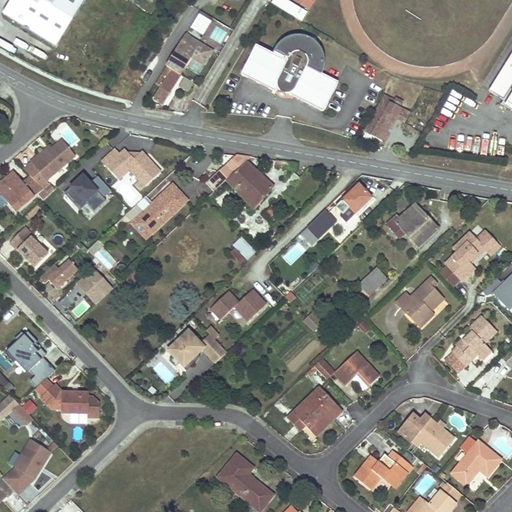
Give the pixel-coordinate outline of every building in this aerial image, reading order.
[(56,47),(84,0),(11,0),(3,14),(56,47)] [(302,21),(307,12),(286,0),(273,0),(271,4),(302,21)] [(224,25),(213,18),(207,27),(219,34),(224,25)] [(153,98),(162,104),(180,75),(191,58),(203,65),(210,54),(203,50),(205,47),(185,36),(184,37),(177,49),(165,68),(155,85),(156,86),(159,88),(153,98)] [(256,46),(242,75),(275,92),(277,89),(281,87),(284,89),(288,90),(288,95),(324,112),(338,83),(321,74),(314,71),(316,67),(323,70),(323,69),(324,67),(324,65),(324,63),(324,61),(324,59),(323,57),(322,54),(321,52),(321,50),(319,47),(318,45),(317,44),(315,42),(313,41),(311,39),(308,38),(305,37),(302,36),(298,36),(295,36),(292,37),(289,38),(287,39),(284,40),(282,42),(279,45),(277,47),(275,49),(274,51),(272,54),(256,46)] [(511,54),(489,92),(504,101),(511,87),(511,54)] [(397,104),(398,103),(399,101),(385,93),(363,131),(381,141),(395,118),(385,112),(392,101),(397,104)] [(410,112),(397,104),(392,101),(385,112),(395,118),(404,123),(410,112)] [(46,181),(76,156),(62,140),(52,148),(40,158),(38,156),(30,162),(46,181)] [(40,158),(52,148),(50,146),(38,156),(40,158)] [(133,159),(124,150),(119,155),(113,149),(100,162),(118,180),(129,170),(145,186),(159,172),(140,152),(133,159)] [(245,161),(249,157),(236,155),(210,178),(218,186),(226,179),(245,161)] [(278,160),(277,160),(276,161),(275,165),(296,168),(297,165),(296,164),(278,160)] [(245,161),(226,179),(253,208),(272,187),(245,161)] [(18,177),(14,171),(10,175),(15,180),(18,177)] [(0,193),(15,212),(43,189),(30,176),(22,182),(18,177),(15,180),(10,175),(0,182),(0,193)] [(111,191),(97,176),(87,186),(80,192),(72,184),(63,194),(79,211),(86,205),(94,212),(105,202),(103,198),(111,191)] [(80,178),(72,184),(80,192),(87,186),(80,178)] [(54,190),(49,184),(44,189),(49,195),(54,190)] [(187,200),(173,184),(143,211),(138,206),(127,216),(132,221),(139,215),(144,221),(140,224),(149,235),(187,200)] [(350,193),(343,199),(336,206),(343,213),(344,213),(350,207),(355,213),(372,198),(359,184),(353,189),(350,186),(346,189),(350,193)] [(418,246),(438,228),(415,203),(399,216),(395,220),(406,232),(418,246)] [(25,217),(28,220),(40,209),(37,205),(25,217)] [(355,213),(350,207),(344,213),(349,219),(355,213)] [(275,216),(268,208),(265,211),(272,218),(275,216)] [(317,237),(326,229),(335,220),(325,209),(307,226),(317,237)] [(395,220),(399,216),(397,214),(387,222),(399,237),(406,232),(395,220)] [(144,221),(139,215),(132,221),(131,223),(145,238),(149,235),(140,224),(144,221)] [(48,255),(30,238),(32,236),(24,228),(9,243),(35,268),(48,255)] [(447,266),(453,272),(460,279),(462,281),(475,268),(472,264),(487,250),(469,232),(452,248),(456,252),(445,263),(447,265),(447,266)] [(247,261),(256,252),(241,237),(232,246),(247,261)] [(93,256),(103,246),(98,240),(87,250),(93,256)] [(119,262),(103,246),(93,256),(108,272),(119,262)] [(56,289),(78,270),(70,261),(59,270),(54,264),(40,278),(45,284),(49,280),(56,289)] [(440,272),(453,285),(460,279),(453,272),(447,266),(447,265),(440,272)] [(87,273),(76,283),(96,304),(108,293),(110,291),(112,289),(92,268),(87,273)] [(360,286),(357,288),(355,291),(364,299),(386,278),(376,268),(359,285),(360,286)] [(432,287),(434,285),(436,283),(431,277),(410,297),(400,306),(420,327),(433,314),(430,311),(428,309),(441,297),(432,287)] [(228,291),(210,308),(220,319),(228,312),(234,306),(247,321),(266,304),(252,290),(238,302),(228,291)] [(406,292),(396,302),(400,306),(410,297),(406,292)] [(430,311),(443,298),(441,297),(428,309),(430,311)] [(216,323),(221,330),(235,321),(230,314),(216,323)] [(324,324),(314,314),(305,322),(315,333),(324,324)] [(453,352),(465,366),(477,355),(483,360),(491,352),(486,347),(499,334),(483,317),(469,329),(471,331),(467,334),(468,335),(464,339),(463,338),(456,344),(459,347),(453,352)] [(210,326),(205,330),(209,334),(214,339),(218,335),(210,326)] [(183,367),(202,349),(209,357),(220,346),(214,339),(209,334),(200,343),(188,330),(167,350),(183,367)] [(38,351),(36,350),(33,346),(36,344),(37,342),(28,332),(24,335),(21,332),(14,339),(17,342),(6,352),(15,361),(17,359),(29,371),(43,358),(46,355),(41,349),(38,351)] [(215,363),(226,352),(220,346),(209,357),(215,363)] [(334,372),(340,378),(346,385),(359,372),(370,384),(379,376),(356,352),(334,372)] [(453,352),(446,359),(459,372),(465,366),(453,352)] [(46,379),(55,371),(43,358),(29,371),(34,376),(39,372),(46,379)] [(322,359),(314,366),(319,371),(325,377),(333,370),(322,359)] [(312,378),(319,371),(314,366),(307,373),(312,378)] [(36,388),(46,379),(39,372),(34,376),(30,381),(36,388)] [(99,406),(92,398),(88,398),(88,394),(59,393),(53,386),(41,397),(51,408),(52,409),(61,409),(61,413),(87,414),(87,417),(99,418),(99,406)] [(304,425),(311,432),(338,406),(319,387),(289,415),(296,422),(299,419),(304,425)] [(19,405),(10,396),(3,403),(11,412),(19,405)] [(11,412),(3,403),(0,405),(0,421),(0,422),(11,412)] [(315,436),(342,410),(338,406),(311,432),(315,436)] [(441,427),(440,428),(439,429),(436,426),(437,424),(424,413),(419,419),(412,414),(398,430),(411,442),(412,440),(415,437),(420,442),(438,457),(454,438),(442,428),(441,427)] [(299,430),(304,425),(299,419),(296,422),(289,415),(287,418),(299,430)] [(440,428),(441,427),(442,428),(445,425),(440,420),(437,424),(436,426),(439,429),(440,428)] [(466,455),(476,443),(469,437),(459,449),(466,455)] [(42,467),(51,452),(31,440),(21,456),(22,457),(16,468),(2,480),(14,492),(17,495),(34,479),(39,471),(37,469),(39,466),(42,467)] [(478,469),(482,473),(486,476),(500,459),(478,441),(476,443),(466,455),(451,473),(465,485),(476,472),(473,471),(476,467),(478,469)] [(392,452),(387,457),(392,461),(397,465),(401,459),(392,452)] [(273,496),(247,475),(253,468),(237,455),(218,478),(260,511),(273,496)] [(397,465),(392,461),(387,457),(384,455),(378,463),(375,466),(367,460),(354,477),(370,490),(380,477),(390,486),(403,470),(408,464),(401,459),(397,465)] [(16,468),(22,457),(21,456),(14,467),(16,468)] [(370,456),(367,460),(375,466),(378,463),(370,456)] [(407,473),(403,470),(390,486),(394,488),(407,473)] [(2,480),(0,478),(0,477),(0,492),(1,491),(6,497),(8,498),(14,492),(2,480)] [(423,500),(415,509),(407,510),(407,511),(448,511),(456,503),(453,500),(458,493),(446,483),(428,504),(423,500)]
